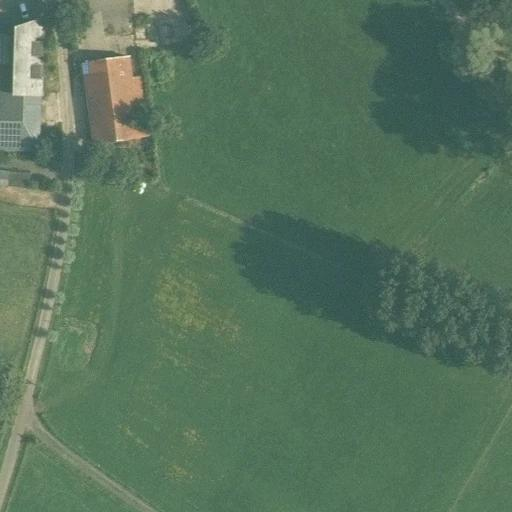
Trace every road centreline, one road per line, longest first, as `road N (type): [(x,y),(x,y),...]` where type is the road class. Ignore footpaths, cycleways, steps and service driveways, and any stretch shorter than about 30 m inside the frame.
road 1 (unclassified): [(22,409),(65,204),(53,0)]
road 2 (unclassified): [(22,409),(54,445),(149,511)]
